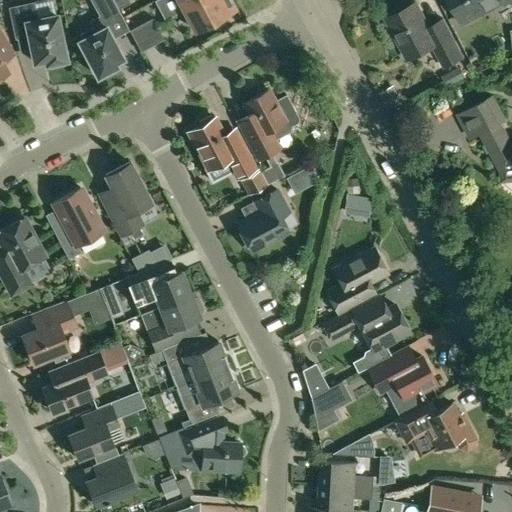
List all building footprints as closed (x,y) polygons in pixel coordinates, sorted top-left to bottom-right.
[(106,16),(118,9),(118,8),(113,0),(90,0),(95,8),(100,5),(106,16)] [(128,0),(113,0),(118,8),(129,2),(128,0)] [(171,0),(178,12),(184,9),(199,0),(171,0)] [(199,0),(184,9),(195,29),(235,8),(230,0),(199,0)] [(511,0),(450,0),(462,22),(503,0),(505,3),(506,3),(508,7),(511,5),(511,0)] [(444,67),(463,56),(443,19),(429,26),(416,2),(386,18),(407,59),(432,45),(444,67)] [(10,8),(16,38),(18,37),(20,49),(31,47),(34,62),(45,60),(46,63),(50,63),(51,67),(63,65),(62,60),(66,59),(57,14),(37,18),(33,3),(10,8)] [(123,58),(102,13),(89,20),(93,28),(77,37),(97,76),(101,74),(104,75),(112,71),(113,68),(118,65),(116,61),(123,58)] [(141,23),(153,45),(164,39),(152,17),(141,23)] [(153,45),(141,23),(129,30),(141,51),(153,45)] [(13,54),(0,31),(0,77),(8,73),(0,58),(0,48),(6,45),(12,54),(13,54)] [(244,134),(258,159),(279,148),(275,139),(289,131),(291,125),(297,122),(298,118),(297,115),(286,95),(276,100),(269,88),(243,103),(256,128),(244,134)] [(511,145),(499,122),(504,119),(492,96),(458,114),(470,137),(480,132),(500,170),(511,169),(511,145)] [(240,177),(256,168),(242,143),(231,149),(215,117),(188,131),(208,168),(227,158),(237,178),(240,177)] [(135,210),(151,202),(130,162),(105,175),(120,203),(108,210),(121,235),(142,224),(135,210)] [(283,175),(277,162),(260,171),(266,184),(283,175)] [(311,180),(318,177),(311,162),(304,166),(311,180)] [(257,168),(240,177),(248,194),(266,185),(257,168)] [(77,244),(103,230),(81,187),(53,202),(65,224),(53,230),(68,258),(81,252),(77,244)] [(288,231),(280,215),(288,211),(276,189),(255,200),(261,211),(237,223),(251,250),(288,231)] [(23,267),(44,256),(24,217),(0,230),(0,240),(13,264),(0,271),(0,273),(11,295),(32,284),(23,267)] [(327,288),(340,313),(347,309),(364,300),(358,288),(387,273),(374,248),(334,269),(341,281),(327,288)] [(139,272),(156,265),(148,250),(132,259),(139,272)] [(139,272),(125,277),(136,306),(155,299),(159,307),(191,294),(181,270),(176,273),(170,259),(156,265),(139,272)] [(33,363),(53,355),(55,362),(71,356),(68,349),(61,330),(76,324),(69,308),(92,299),(89,292),(66,300),(67,302),(45,311),(50,324),(22,335),(33,363)] [(360,323),(372,347),(365,351),(363,355),(352,361),(357,372),(367,367),(369,366),(388,355),(383,345),(409,331),(395,304),(387,309),(379,293),(364,300),(347,309),(348,311),(356,325),(360,323)] [(193,300),(191,294),(159,307),(140,314),(155,352),(162,349),(181,341),(175,326),(200,317),(198,313),(202,312),(203,309),(199,300),(196,299),(193,300)] [(511,306),(502,310),(506,321),(511,319),(511,306)] [(331,338),(356,325),(348,311),(324,324),(331,338)] [(176,386),(192,380),(228,366),(218,341),(191,352),(186,339),(181,341),(162,349),(176,386)] [(103,374),(106,370),(128,361),(120,341),(49,370),(54,382),(42,387),(52,411),(92,395),(87,381),(103,374)] [(388,355),(369,366),(367,367),(381,393),(386,390),(392,401),(418,388),(421,393),(437,384),(422,356),(404,366),(396,351),(388,355)] [(181,421),(183,426),(216,414),(211,401),(238,391),(228,366),(192,380),(176,386),(189,418),(181,421)] [(311,397),(327,388),(322,377),(307,383),(311,397)] [(333,409),(339,406),(329,387),(327,388),(311,397),(318,430),(338,419),(333,409)] [(111,404),(116,417),(144,405),(139,390),(110,402),(111,404)] [(405,444),(426,432),(435,449),(455,438),(458,443),(459,445),(460,446),(462,447),(464,448),(466,448),(468,448),(470,447),(471,446),(473,444),(473,443),(474,441),(474,438),(473,436),(472,434),(455,402),(438,411),(432,400),(393,421),(405,444)] [(108,429),(119,424),(116,417),(111,404),(89,413),(93,425),(68,434),(78,459),(114,444),(108,429)] [(242,445),(240,444),(241,442),(222,441),(222,431),(227,429),(222,416),(206,422),(180,432),(178,428),(159,435),(166,452),(185,445),(188,452),(202,453),(201,468),(239,470),(240,456),(241,456),(242,456),(243,455),(245,454),(245,453),(246,452),(246,451),(246,450),(246,449),(246,448),(245,447),(245,446),(244,446),(243,445),(242,445)] [(362,436),(331,453),(369,457),(362,436)] [(96,505),(137,489),(122,452),(93,464),(97,476),(86,480),(96,505)] [(380,456),(379,477),(379,484),(394,481),(391,457),(380,456)] [(319,459),(318,484),(372,487),(373,476),(353,475),(354,461),(319,459)] [(183,498),(189,495),(193,494),(186,477),(176,481),(178,486),(183,498)] [(0,511),(3,511),(4,504),(9,502),(0,479),(0,511)] [(308,508),(352,510),(352,497),(371,498),(372,487),(318,484),(316,507),(308,507),(308,508)] [(399,511),(402,502),(385,498),(381,511),(399,511)]
